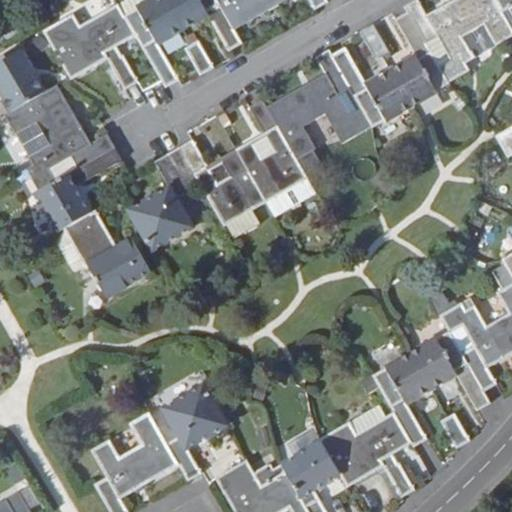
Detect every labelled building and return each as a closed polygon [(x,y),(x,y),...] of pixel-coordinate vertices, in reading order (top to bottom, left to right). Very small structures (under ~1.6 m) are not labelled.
[(160,44),(185,29),(167,0),(152,0),(125,15),(137,36),(167,88),(181,80),(160,44)] [(244,44),(235,29),(219,0),(167,0),(185,29),(209,15),(231,51),(244,44)] [(326,0),(219,0),(235,29),(286,0),(310,0),(316,10),(328,3),(326,0)] [(440,65),(451,83),(471,71),(465,60),(474,54),(464,37),(486,24),(497,42),(511,35),(511,27),(503,12),(496,0),(454,0),(427,16),(418,0),(406,7),(410,12),(429,45),(440,39),(452,58),(440,65)] [(511,0),(496,0),(503,12),(511,5),(511,0)] [(137,36),(125,15),(120,6),(81,28),(74,15),(44,31),(72,78),(108,58),(126,90),(140,82),(118,46),(137,36)] [(391,71),(412,105),(451,83),(440,65),(429,45),(410,12),(396,20),(417,56),(391,71)] [(15,14),(0,21),(0,23),(10,41),(26,31),(15,14)] [(362,32),(378,60),(390,53),(375,25),(362,32)] [(452,58),(440,39),(429,45),(440,65),(452,58)] [(200,40),(186,48),(201,75),(215,67),(200,40)] [(0,88),(13,111),(38,96),(45,92),(19,48),(0,58),(0,88)] [(374,128),(412,105),(391,71),(367,86),(346,49),(333,57),(352,90),(364,111),(374,128)] [(352,90),(333,57),(330,51),(317,58),(327,74),(267,108),(308,178),(324,169),(314,151),(316,150),(305,129),(328,116),(346,145),(374,128),(364,111),(352,118),(340,97),(352,90)] [(58,84),(45,92),(38,96),(13,111),(7,115),(17,132),(20,130),(37,120),(50,143),(33,153),(38,161),(26,169),(39,190),(55,180),(48,168),(70,155),(77,168),(114,147),(107,133),(92,142),(58,84)] [(364,111),(352,90),(340,97),(352,118),(364,111)] [(252,142),(237,151),(267,204),(309,180),(308,178),(267,108),(264,101),(250,110),(276,154),(263,161),(252,142)] [(37,120),(20,130),(33,153),(50,143),(37,120)] [(511,130),(497,139),(509,159),(511,157),(511,256),(504,261),(511,275),(511,286),(498,295),(509,316),(487,328),(477,310),(468,315),(461,303),(441,315),(450,330),(451,333),(462,326),(473,345),(462,352),(483,390),(494,383),(487,371),(511,356),(511,130)] [(194,141),(180,149),(202,187),(227,227),(267,204),(237,151),(220,161),(231,180),(220,186),(194,141)] [(121,160),(114,147),(77,168),(55,180),(39,190),(34,192),(57,232),(64,228),(91,212),(83,198),(76,186),(121,160)] [(180,149),(168,156),(190,194),(202,187),(180,149)] [(177,201),(190,194),(168,156),(155,164),(169,188),(129,211),(152,251),(192,228),(177,201)] [(91,212),(64,228),(104,297),(150,270),(131,238),(117,246),(112,236),(96,209),(91,212)] [(411,353),(371,376),(393,415),(385,419),(354,437),(347,424),(318,441),(319,444),(279,467),(284,477),(273,483),(267,472),(255,478),(246,462),(216,480),(234,511),(284,511),(286,511),(323,511),(313,492),(339,477),(346,489),(381,469),(399,499),(414,490),(394,455),(410,445),(412,448),(425,441),(404,404),(431,389),(457,374),(478,410),(490,402),(483,390),(462,352),(451,333),(450,330),(411,353)] [(180,436),(166,443),(179,465),(188,481),(202,473),(189,451),(228,428),(205,387),(165,410),(180,436)] [(377,407),(347,424),(354,437),(385,419),(377,407)] [(452,411),(440,418),(455,444),(467,437),(452,411)] [(179,465),(166,443),(149,414),(130,425),(143,447),(120,460),(110,443),(93,452),(108,478),(96,485),(110,511),(127,511),(121,500),(179,465)] [(0,511),(29,511),(20,496),(0,507),(0,511)]
